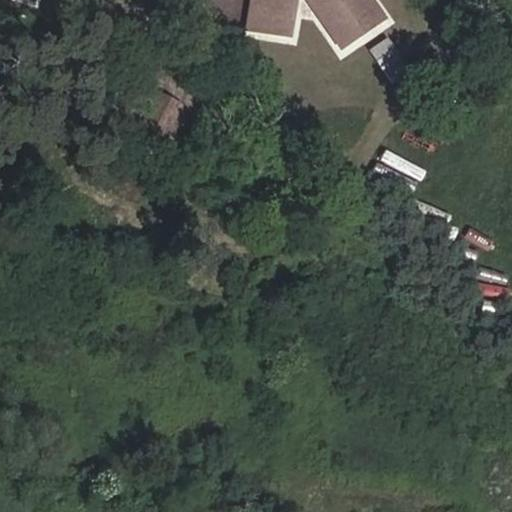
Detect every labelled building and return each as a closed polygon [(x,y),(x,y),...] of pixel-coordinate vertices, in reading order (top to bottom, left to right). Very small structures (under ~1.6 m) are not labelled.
[(384,21),(369,0),(254,0),(249,31),(291,38),(297,1),(298,0),(306,0),(342,50),(384,21)] [(398,61),(400,60),(387,41),(370,52),(383,72),(384,71),(398,61)] [(392,84),(407,74),(398,61),(384,71),(392,84)] [(169,133),(184,106),(158,93),(143,120),(169,133)] [(154,160),(169,133),(143,120),(129,147),(154,160)]
